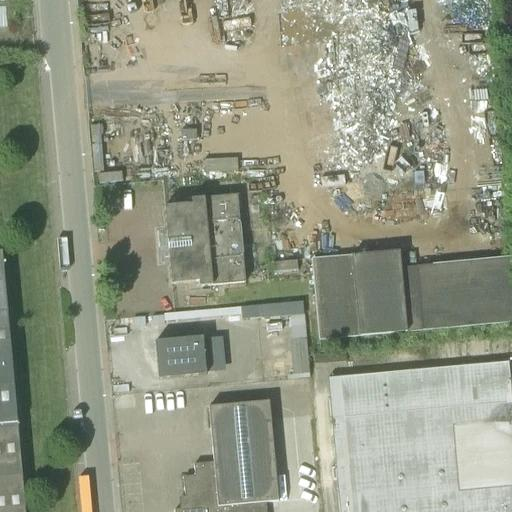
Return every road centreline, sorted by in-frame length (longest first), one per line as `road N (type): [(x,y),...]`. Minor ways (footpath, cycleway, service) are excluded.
road 1 (residential): [(90,511),(48,0)]
road 2 (unknown): [(56,91),(245,81),(275,114),(324,213),(367,234),(444,239)]
